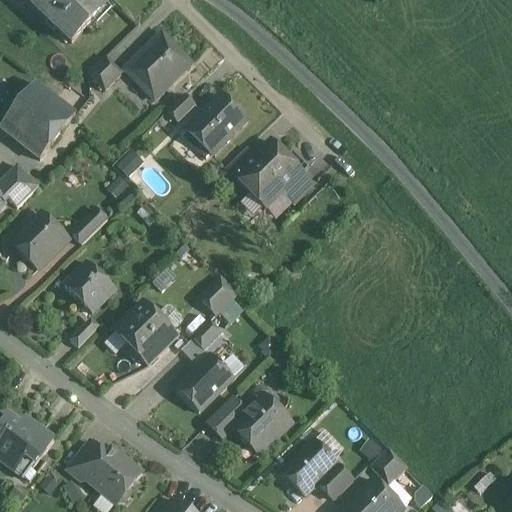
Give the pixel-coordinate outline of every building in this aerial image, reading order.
[(37,0),(31,7),(71,46),(105,11),(93,0),(87,0),(87,1),(85,0),(37,0)] [(161,37),(125,72),(154,102),(190,68),(161,37)] [(106,61),(88,78),(103,94),(121,77),(106,61)] [(75,118),(35,87),(0,130),(0,131),(40,163),(75,118)] [(182,98),(166,115),(176,125),(193,109),(182,98)] [(220,99),(185,134),(209,159),(245,124),(220,99)] [(270,144),(255,158),(234,179),(274,219),(292,201),(284,192),(301,175),(270,144)] [(247,150),(218,179),(224,186),(234,179),(255,158),(247,150)] [(128,178),(143,162),(132,151),(116,166),(128,178)] [(17,169),(0,185),(0,201),(4,206),(8,202),(17,211),(38,190),(17,169)] [(301,175),(284,192),(292,201),(295,203),(312,186),(301,175)] [(96,212),(71,237),(81,248),(107,223),(96,212)] [(42,217),(12,246),(37,272),(67,242),(42,217)] [(115,293),(87,264),(63,288),(91,316),(115,293)] [(219,280),(198,301),(215,318),(236,297),(219,280)] [(156,320),(142,306),(114,334),(128,348),(125,355),(133,363),(140,361),(147,368),(176,340),(170,334),(180,325),(180,320),(170,310),(165,310),(156,320)] [(87,324),(69,343),(78,351),(96,333),(87,324)] [(209,325),(191,341),(203,353),(220,336),(209,325)] [(210,358),(176,392),(198,415),(233,381),(210,358)] [(247,416),(232,430),(233,431),(259,457),(290,427),(264,400),(247,416)] [(233,402),(207,427),(222,442),(233,431),(232,430),(247,416),(233,402)] [(27,431),(8,417),(0,427),(0,463),(14,475),(21,466),(28,472),(51,441),(31,426),(27,431)] [(372,460),(381,447),(369,439),(360,452),(372,460)] [(90,444),(67,472),(81,483),(83,479),(82,479),(102,454),(90,444)] [(313,445),(282,476),(304,499),(317,486),(336,468),(313,445)] [(142,475),(107,448),(102,454),(82,479),(83,479),(116,506),(118,505),(123,504),(130,496),(129,490),(142,475)] [(388,453),(370,471),(388,490),(407,472),(388,453)] [(336,468),(317,486),(334,504),(352,486),(336,468)] [(374,483),(344,511),(401,511),(402,511),(374,483)] [(469,511),(477,511),(484,506),(475,495),(463,505),(469,511)] [(185,511),(174,502),(165,511),(185,511)]
